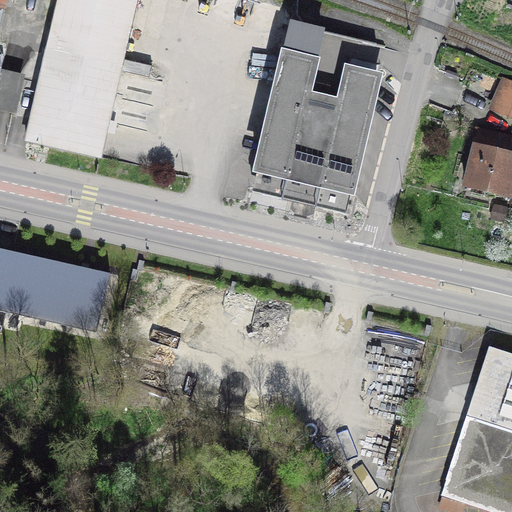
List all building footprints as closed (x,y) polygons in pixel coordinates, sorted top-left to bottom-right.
[(58,0),(26,140),(100,157),(135,0),(58,0)] [(345,214),(384,47),(292,25),(253,192),(345,214)] [(511,83),(505,81),(493,108),(511,116),(511,83)] [(465,186),(510,196),(511,188),(511,154),(505,153),(505,150),(490,147),(490,149),(475,146),(465,186)] [(0,310),(6,312),(97,332),(110,274),(0,248),(0,310)] [(511,511),(511,355),(490,348),(442,495),(496,511),(511,511)]
